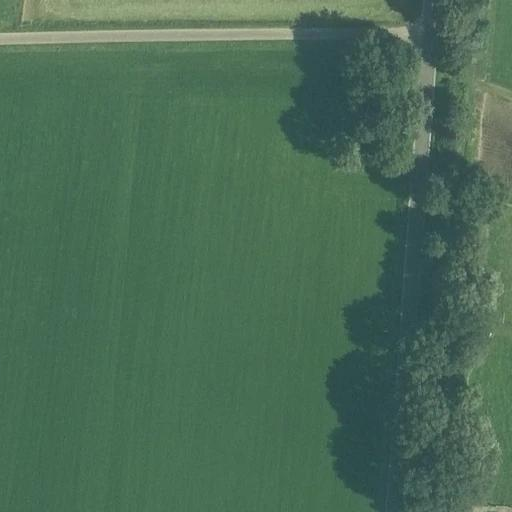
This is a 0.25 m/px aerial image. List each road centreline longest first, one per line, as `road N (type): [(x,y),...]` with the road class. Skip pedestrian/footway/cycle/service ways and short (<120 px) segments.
road 1 (unclassified): [(394,511),(428,35)]
road 2 (residential): [(0,41),(428,35)]
